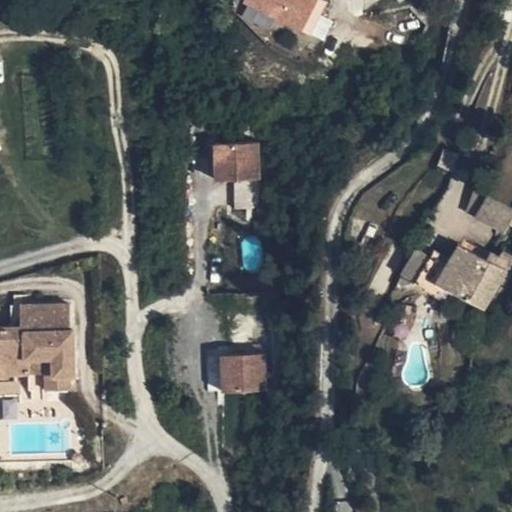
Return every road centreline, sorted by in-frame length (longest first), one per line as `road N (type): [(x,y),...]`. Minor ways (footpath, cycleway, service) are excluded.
road 1 (residential): [(317,511),(335,229),(357,191),(428,121),(467,0)]
road 2 (track): [(0,35),(33,30),(91,41),(113,60),(132,223),(128,250)]
road 3 (residential): [(161,439),(133,348),(128,250)]
road 4 (track): [(0,503),(102,482),(161,439)]
